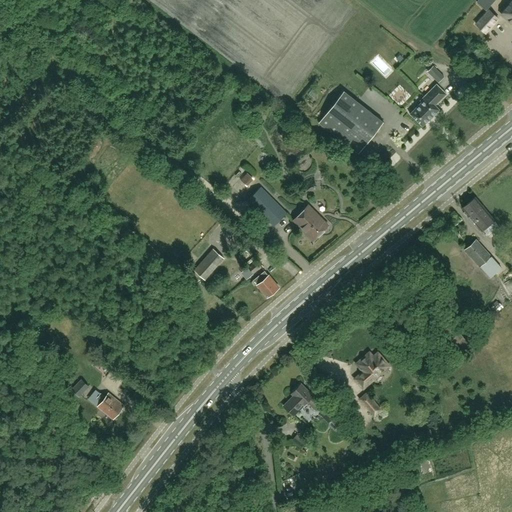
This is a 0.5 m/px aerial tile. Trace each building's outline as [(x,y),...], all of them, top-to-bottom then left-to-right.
[(511,2),(502,14),(511,22),(511,2)] [(489,10),(476,24),(486,32),(498,18),(489,10)] [(444,77),(437,70),(432,65),(427,70),(439,82),(444,77)] [(425,95),(435,105),(446,94),(436,84),(425,95)] [(383,122),(343,91),(318,123),(358,154),(383,122)] [(435,105),(425,95),(420,101),(421,102),(421,103),(410,113),(409,114),(410,114),(422,126),(422,127),(423,126),(439,110),(439,109),(438,109),(435,105)] [(395,167),(404,160),(400,155),(391,161),(395,167)] [(255,179),(249,172),(241,179),(248,186),(255,179)] [(261,187),(248,200),(273,225),(273,226),(286,213),(261,187)] [(481,231),(494,220),(476,199),(463,210),(481,231)] [(312,241),(327,225),(308,206),(293,221),(312,241)] [(484,270),(495,261),(491,257),(491,256),(475,240),(463,250),(478,267),(480,265),(484,270)] [(212,249),(193,270),(204,280),(223,258),(212,249)] [(256,261),(247,268),(252,274),(261,267),(256,261)] [(268,276),(264,271),(253,280),(257,285),(256,285),(267,298),(278,288),(268,276)] [(502,302),(496,307),(501,312),(506,307),(502,302)] [(453,326),(444,335),(454,344),(458,341),(467,349),(471,344),(453,326)] [(54,358),(35,346),(30,355),(48,367),(54,358)] [(355,379),(362,388),(388,366),(377,354),(372,358),(368,353),(360,361),(364,365),(360,369),(363,372),(355,379)] [(79,397),(89,387),(81,379),(71,390),(79,397)] [(291,394),(293,396),(283,407),(292,416),(303,405),(306,402),(314,409),(320,402),(313,395),(312,396),(300,384),(291,394)] [(113,419),(123,406),(108,394),(105,397),(95,390),(88,399),(113,419)] [(371,400),(365,406),(373,415),(379,410),(371,400)] [(335,416),(324,406),(318,412),(329,422),(335,416)] [(369,462),(356,467),(358,473),(372,468),(369,462)]
